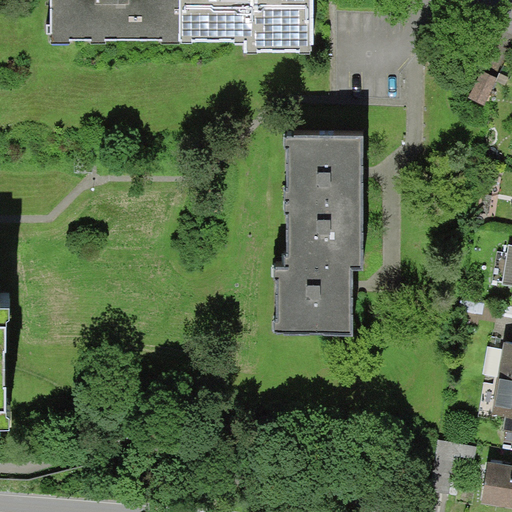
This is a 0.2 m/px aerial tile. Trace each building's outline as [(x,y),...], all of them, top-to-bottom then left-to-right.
[(56,0),(57,36),(249,34),(249,49),(312,49),(311,0),(56,0)] [(496,82),(481,73),(464,104),(479,113),(496,82)] [(362,267),(362,138),(286,138),(286,267),(276,267),(276,333),(353,333),(352,267),(362,267)] [(511,245),(508,245),(502,283),(511,284),(511,245)] [(7,287),(0,286),(0,420),(9,420),(7,287)] [(511,343),(504,343),(492,414),(511,417),(511,343)] [(478,446),(435,437),(424,490),(446,495),(450,477),(471,482),(478,446)] [(511,462),(487,459),(480,501),(511,505),(511,462)]
